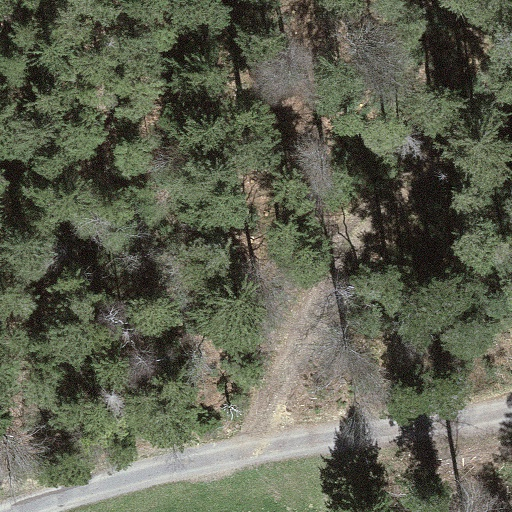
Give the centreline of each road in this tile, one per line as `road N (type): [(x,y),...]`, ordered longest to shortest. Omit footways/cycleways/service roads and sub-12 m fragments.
road 1 (track): [(336,435),(103,482),(14,511)]
road 2 (track): [(511,407),(336,435)]
